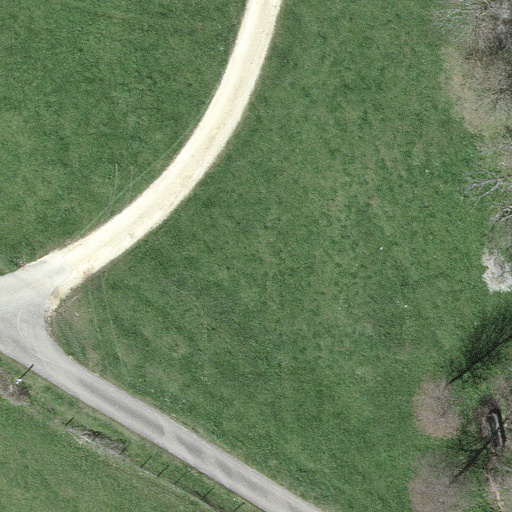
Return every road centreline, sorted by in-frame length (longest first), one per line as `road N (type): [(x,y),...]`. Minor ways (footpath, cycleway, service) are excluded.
road 1 (track): [(246,0),(216,125),(122,244),(0,329)]
road 2 (track): [(0,338),(289,511)]
